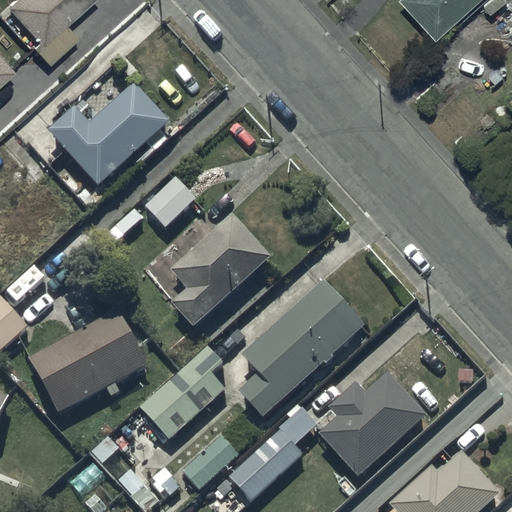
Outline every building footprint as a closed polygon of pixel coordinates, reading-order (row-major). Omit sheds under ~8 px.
[(96,0),(15,0),(6,8),(38,45),(33,49),(47,66),(78,39),(67,26),(96,0)] [(398,0),(399,0),(435,41),(480,0),(398,0)] [(0,86),(13,75),(0,59),(0,86)] [(77,117),(50,142),(100,198),(172,133),(137,93),(91,134),(77,117)] [(0,219),(36,187),(0,146),(0,219)] [(198,207),(176,184),(145,212),(167,236),(198,207)] [(234,224),(172,279),(189,299),(173,312),(195,337),(273,267),(234,224)] [(240,401),(263,427),(366,335),(326,290),(244,364),(261,383),(240,401)] [(0,304),(0,361),(29,334),(1,304),(0,304)] [(30,367),(60,422),(149,374),(119,319),(30,367)] [(209,355),(142,414),(141,413),(137,417),(147,429),(151,426),(169,447),(226,397),(213,383),(225,372),(209,355)] [(320,443),(360,486),(428,425),(388,380),(366,400),(358,391),(330,417),(332,419),(318,432),(324,440),(320,443)] [(0,401),(0,435),(12,406),(0,401)] [(281,437),(230,483),(252,508),(304,461),(296,452),(318,432),(303,415),(280,436),(281,437)] [(183,478),(201,498),(240,464),(222,444),(183,478)] [(432,475),(390,511),(490,511),(501,502),(462,459),(438,481),(432,475)] [(153,500),(132,475),(119,486),(140,511),(153,500)]
